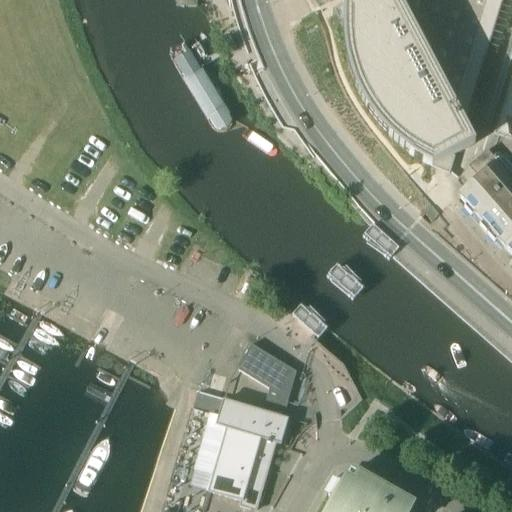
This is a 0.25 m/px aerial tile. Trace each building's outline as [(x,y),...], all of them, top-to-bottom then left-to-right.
[(314,0),(320,10),(338,0),(344,0),(349,8),(345,10),(345,5),(343,5),(343,12),(332,18),(339,31),(343,28),(343,44),(345,59),(349,74),(347,75),(353,87),(353,86),(362,104),(373,121),(385,135),(399,148),(414,158),(418,161),(423,163),(426,165),(438,170),(450,175),(455,157),(453,156),(475,145),(461,118),(467,119),(503,0),(314,0)] [(511,34),(482,132),(511,141),(511,34)] [(190,44),(173,57),(221,124),(238,111),(190,44)] [(511,179),(488,153),(487,151),(466,170),(459,180),(458,180),(457,182),(458,183),(460,180),(468,189),(458,197),(468,208),(470,205),(476,212),(474,214),(483,225),(486,223),(499,239),(496,241),(511,258),(511,262),(509,265),(511,267),(511,179)] [(433,223),(438,217),(431,208),(426,215),(429,220),(432,224),(433,223)] [(396,245),(373,225),(372,226),(366,233),(364,235),(390,259),(393,256),(400,248),(396,245)] [(366,285),(339,262),(327,275),(353,299),(366,285)] [(330,324),(304,301),(299,306),(292,313),(316,336),(318,337),(327,328),(330,324)] [(228,432),(276,445),(280,446),(288,421),(283,419),(296,373),(252,346),(237,371),(269,390),(263,413),(224,402),(216,427),(228,431),(228,432)] [(254,511),(256,511),(276,445),(228,432),(215,477),(214,476),(209,493),(241,502),(240,508),(254,511)] [(409,511),(412,509),(412,508),(350,473),(343,485),(338,482),(329,499),(334,502),(328,511),(409,511)]
